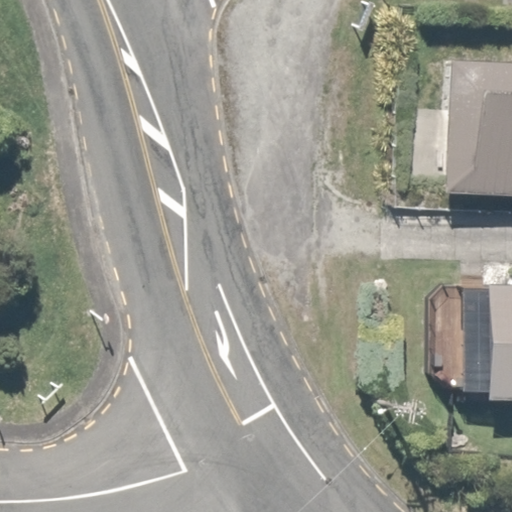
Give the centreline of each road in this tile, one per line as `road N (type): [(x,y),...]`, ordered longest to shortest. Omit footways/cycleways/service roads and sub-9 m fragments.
road 1 (secondary): [(97,0),(231,366),(274,437)]
road 2 (residential): [(274,437),(135,482),(0,499)]
